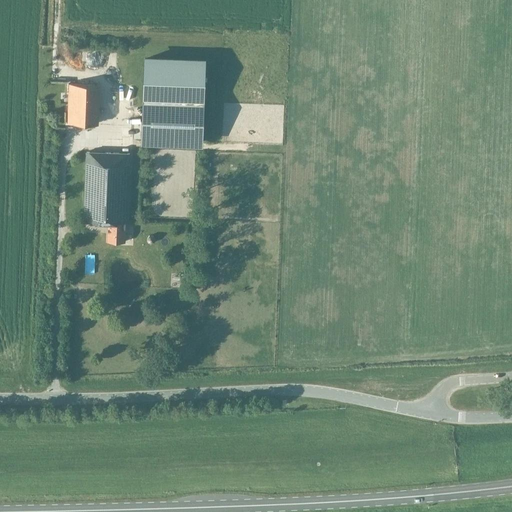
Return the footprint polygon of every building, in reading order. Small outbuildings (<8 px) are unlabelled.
[(145,130),(145,140),(202,142),(205,61),(144,59),(142,130),(145,130)] [(69,84),(68,123),(84,124),(85,113),(77,113),(78,84),(69,84)] [(77,113),(85,113),(84,124),(85,124),(94,124),(96,85),(78,84),(77,113)] [(84,221),(109,222),(110,212),(129,213),(131,154),(87,152),(84,221)] [(110,212),(109,222),(109,240),(125,241),(126,230),(128,230),(129,213),(110,212)]
